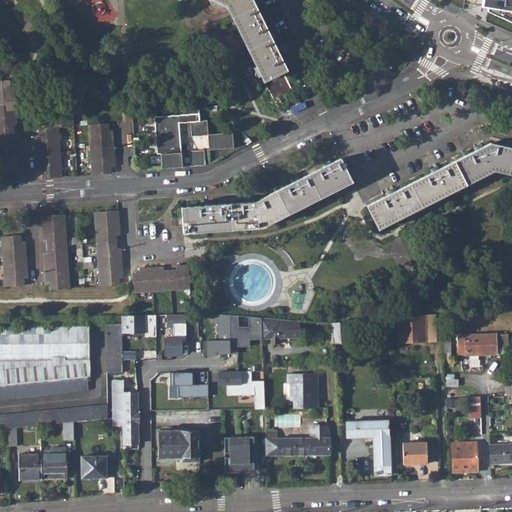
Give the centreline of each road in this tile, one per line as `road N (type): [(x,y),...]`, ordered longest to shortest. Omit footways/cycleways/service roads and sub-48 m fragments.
road 1 (residential): [(249,502),(511,492)]
road 2 (residential): [(511,121),(486,114),(370,177),(337,116)]
road 3 (residential): [(337,116),(217,175),(127,185)]
road 4 (residential): [(145,506),(147,369),(193,365)]
road 5 (residential): [(443,48),(434,67),(337,116)]
road 6 (residential): [(337,116),(283,0)]
